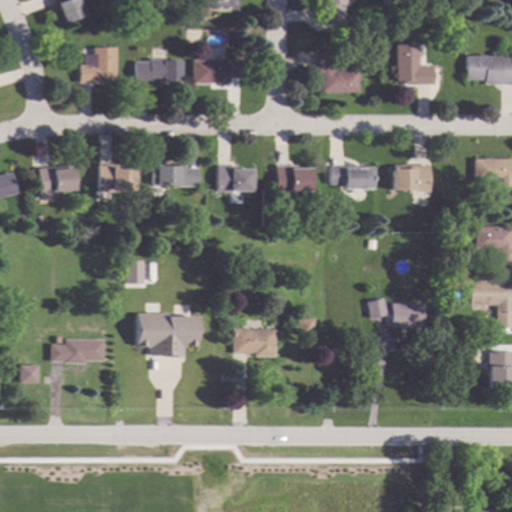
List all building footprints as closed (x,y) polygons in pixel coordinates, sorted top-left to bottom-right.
[(74,0),(80,15),(60,24),(54,11),(53,12),(50,4),(48,0),(74,0)] [(231,0),(232,9),(196,11),(196,0),(231,0)] [(340,0),(340,24),(318,24),(318,23),(318,11),(318,0),(340,0)] [(415,67),(430,67),(429,85),(426,85),(415,85),(401,85),(401,82),(391,82),(392,74),(388,74),(388,68),(392,68),(392,45),(416,46),(415,67)] [(111,80),(102,80),(102,84),(90,84),(75,83),(75,80),(75,66),(81,66),(81,54),(89,55),(89,48),(112,48),(111,80)] [(332,70),(355,70),(355,81),(355,93),(317,93),(317,74),(314,74),(314,71),(314,59),(314,55),(320,55),(332,55),(332,70)] [(511,85),(510,85),(499,85),(481,85),(481,81),(462,80),(463,56),(511,56),(511,85)] [(239,79),(237,79),(225,79),(225,84),(189,84),(188,61),(239,60),(239,79)] [(177,82),(146,82),(146,84),(145,84),(131,84),(130,84),(130,62),(145,62),(177,61),(177,82)] [(507,177),(511,177),(511,183),(511,195),(511,197),(483,198),(483,182),(470,182),(470,159),(507,159),(507,177)] [(131,190),(131,193),(93,192),(93,189),(94,165),(97,165),(109,166),(131,166),(131,190)] [(71,190),(55,192),(36,194),(33,169),(36,169),(47,168),(68,166),(71,190)] [(179,169),(181,169),(193,169),(194,169),(194,187),(148,187),(148,166),(179,166),(179,169)] [(215,166),(228,167),(234,167),(233,169),(249,170),(248,192),(228,191),(228,194),(212,193),(213,166),(215,166)] [(293,169),(307,169),(307,192),(272,192),(272,166),(274,166),(285,166),(293,166),(293,169)] [(426,191),(388,191),(388,166),(411,166),(422,166),(426,166),(426,191)] [(371,189),(339,189),(339,185),(325,185),(325,167),(326,167),(340,167),(371,167),(371,189)] [(13,194),(0,197),(0,174),(8,173),(13,194)] [(22,221),(14,222),(13,215),(21,214),(22,221)] [(508,247),(511,247),(511,250),(511,262),(511,265),(493,265),(493,250),(471,250),(471,227),(472,227),(503,227),(508,227),(508,247)] [(34,250),(23,251),(23,239),(34,239),(34,250)] [(137,284),(120,284),(120,261),(137,260),(137,284)] [(505,296),(510,296),(510,314),(510,326),(510,328),(493,328),(492,328),(492,306),(466,306),(466,281),(505,281),(505,296)] [(382,315),(382,316),(380,316),(367,319),(365,319),(362,303),(379,299),(382,315)] [(420,327),(387,327),(387,325),(382,325),(382,316),(382,315),(382,314),(387,313),(387,304),(388,304),(419,304),(420,327)] [(162,317),(193,317),(193,347),(178,347),(178,356),(145,356),(145,347),(131,347),(131,314),(163,314),(162,317)] [(311,336),(296,336),(296,318),(311,318),(311,336)] [(244,330),(270,330),(271,357),(250,358),(250,353),(245,353),(245,354),(244,354),(230,355),(229,355),(229,329),(244,329),(244,330)] [(99,341),(99,362),(81,361),(81,365),(60,364),(59,364),(59,363),(49,362),(46,362),(46,345),(59,346),(59,340),(99,341)] [(511,355),(511,367),(511,375),(508,375),(509,388),(485,388),(485,352),(511,352),(511,355)] [(15,384),(34,384),(34,366),(15,365),(15,384)]
